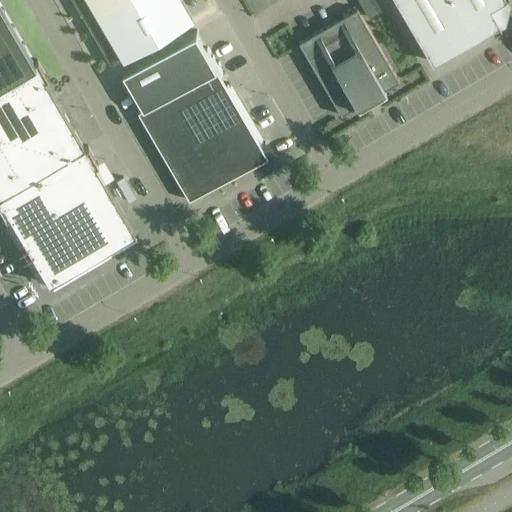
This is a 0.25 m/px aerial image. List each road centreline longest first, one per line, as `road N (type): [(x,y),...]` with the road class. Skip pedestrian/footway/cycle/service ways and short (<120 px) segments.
road 1 (unclassified): [(188,263),(37,0)]
road 2 (unclassified): [(511,74),(326,179)]
road 3 (unclassified): [(326,179),(224,0)]
road 4 (unclassified): [(26,358),(188,263)]
road 5 (unclassified): [(188,263),(326,179)]
road 6 (tertiary): [(394,511),(511,443)]
